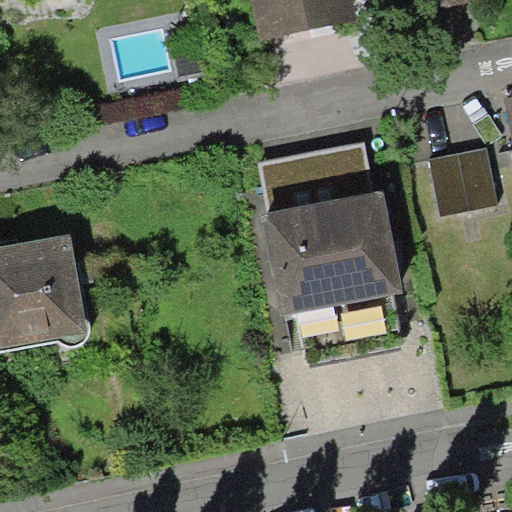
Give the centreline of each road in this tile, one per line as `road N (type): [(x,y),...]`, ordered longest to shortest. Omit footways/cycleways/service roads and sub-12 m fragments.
road 1 (residential): [(0,195),(511,69)]
road 2 (residential): [(511,443),(177,511)]
